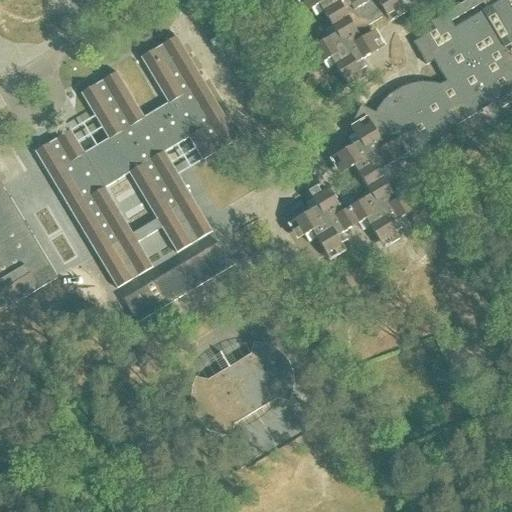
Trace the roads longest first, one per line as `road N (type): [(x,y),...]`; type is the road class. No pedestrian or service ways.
road 1 (track): [(500,511),(502,430),(484,307),(511,250)]
road 2 (residential): [(171,0),(277,178)]
